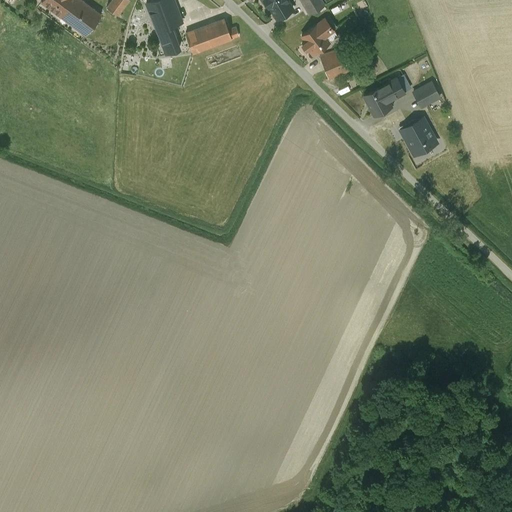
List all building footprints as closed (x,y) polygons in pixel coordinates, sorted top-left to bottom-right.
[(42,0),(41,2),(60,16),(72,0),(42,0)] [(101,14),(82,0),(72,0),(60,16),(85,35),(101,14)] [(111,0),(107,6),(117,14),(128,0),(111,0)] [(173,0),(155,0),(146,4),(166,54),(179,49),(170,26),(182,22),(173,0)] [(292,9),(286,0),(265,0),(276,18),(292,9)] [(324,5),(320,0),(301,0),(309,13),(324,5)] [(224,19),(185,33),(193,53),(239,36),(235,27),(228,30),(224,19)] [(325,19),(316,25),(302,35),(301,36),(302,37),(306,41),(303,43),(302,43),(302,44),(302,45),(305,49),(306,50),(307,49),(308,48),(312,54),(313,54),(329,42),(325,36),(333,30),(325,19)] [(340,41),(314,58),(328,79),(353,62),(340,41)] [(408,88),(401,75),(396,78),(403,91),(408,88)] [(380,86),(363,95),(374,115),(390,106),(384,94),(392,90),(395,96),(404,91),(403,91),(396,78),(396,77),(388,82),(388,83),(380,87),(380,86)] [(431,82),(413,91),(421,106),(439,97),(431,82)] [(423,117),(400,129),(414,154),(435,143),(432,136),(434,135),(430,127),(429,128),(423,117)] [(450,129),(457,126),(453,118),(447,122),(450,129)]
